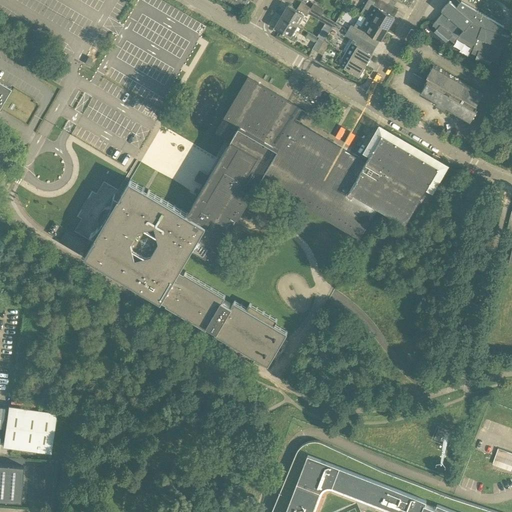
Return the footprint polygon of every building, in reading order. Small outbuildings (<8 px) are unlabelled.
[(226,0),(241,8),(244,2),(247,4),(249,0),(226,0)] [(368,0),(361,13),(367,16),(388,29),(394,18),(388,13),(392,6),(381,0),(368,0)] [(501,28),(506,30),(506,29),(503,28),(504,26),(496,21),(479,11),(470,6),(459,0),(457,0),(454,4),(450,1),(442,10),(444,12),(433,25),(437,29),(435,32),(446,42),(449,39),(454,43),(460,35),(465,38),(465,39),(465,40),(465,41),(466,41),(466,42),(467,42),(468,42),(469,42),(470,41),(475,44),(472,53),(477,55),(476,60),(490,65),(492,61),(497,63),(503,47),(506,48),(510,36),(500,32),(501,28)] [(288,5),(282,16),(297,25),(304,14),(306,16),(308,14),(332,28),(335,23),(322,15),(311,8),(301,3),(296,10),(288,5)] [(311,8),(322,15),(325,9),(314,3),(311,8)] [(297,25),(282,16),(275,28),(291,37),(297,25)] [(381,40),(388,29),(367,16),(361,26),(356,23),(354,27),(351,25),(348,30),(366,41),(371,34),(381,40)] [(345,35),(352,40),(344,53),(366,66),(373,55),(362,49),(366,41),(348,30),(345,35)] [(327,36),(320,32),(317,37),(319,38),(324,41),(327,36)] [(319,38),(316,43),(312,49),(317,52),(324,41),(319,38)] [(317,52),(323,55),(329,44),(324,41),(317,52)] [(343,59),(339,65),(360,77),(366,66),(344,53),(342,58),(343,59)] [(93,60),(89,57),(85,64),(92,68),(94,64),(92,63),(93,60)] [(427,82),(421,93),(470,122),(475,113),(477,110),(475,109),(477,106),(476,105),(483,94),(433,65),(427,76),(428,77),(426,81),(427,82)] [(495,78),(498,73),(494,70),(490,75),(495,78)] [(93,242),(85,256),(98,263),(98,264),(100,265),(103,266),(103,267),(105,268),(142,289),(143,290),(143,291),(144,291),(145,289),(143,289),(144,287),(149,290),(149,292),(148,291),(147,293),(149,294),(149,293),(162,301),(162,300),(167,303),(166,304),(207,327),(208,325),(217,331),(216,333),(228,340),(226,344),(254,361),(256,357),(269,364),(273,357),(277,360),(281,352),(277,350),(279,346),(284,348),(288,341),(284,338),(288,332),(275,324),(278,320),(250,304),(247,308),(235,300),(232,305),(230,304),(224,300),(224,301),(223,300),(226,295),(186,271),(185,272),(180,270),(193,248),(213,260),(239,217),(252,226),(255,221),(258,215),(245,206),(261,179),(332,220),(346,228),(360,237),(369,222),(377,207),(406,224),(430,182),(431,182),(430,181),(437,168),(383,136),(373,152),(372,152),(366,163),(291,119),(299,106),(255,80),(224,135),(236,143),(215,177),(202,170),(195,180),(208,189),(192,216),(130,180),(122,193),(124,194),(121,199),(115,196),(115,195),(114,195),(113,201),(111,207),(110,207),(109,207),(108,207),(107,207),(107,208),(106,208),(105,208),(104,209),(98,219),(98,220),(98,221),(98,222),(98,223),(99,223),(99,224),(99,225),(100,226),(95,230),(91,235),(92,235),(98,238),(95,243),(93,242)] [(0,106),(11,88),(0,82),(0,106)] [(419,140),(418,143),(434,153),(436,150),(419,140)] [(81,253),(86,244),(65,232),(60,241),(81,253)] [(8,406),(3,446),(50,453),(56,412),(8,406)] [(439,428),(435,438),(440,440),(444,430),(439,428)] [(511,453),(498,449),(493,463),(511,470),(511,468),(511,453)] [(454,511),(437,505),(436,509),(425,505),(426,501),(308,455),(285,511),(454,511)] [(0,501),(20,503),(23,467),(0,465),(0,501)]
